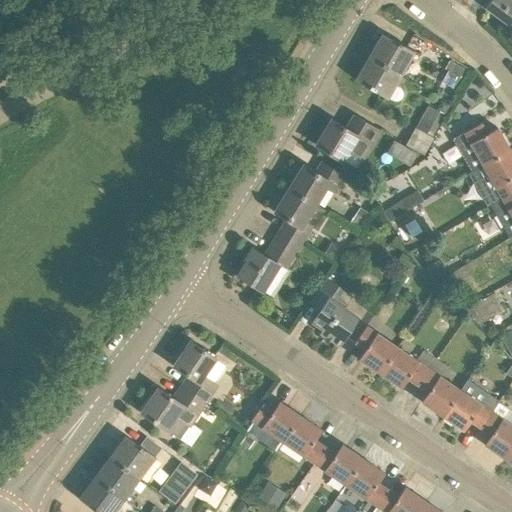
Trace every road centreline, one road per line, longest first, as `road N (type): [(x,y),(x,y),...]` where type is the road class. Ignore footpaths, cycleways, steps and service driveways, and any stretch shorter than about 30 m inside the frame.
road 1 (residential): [(511,511),(176,288)]
road 2 (unclassified): [(176,288),(354,0)]
road 3 (unclassified): [(11,511),(176,288)]
road 4 (residential): [(196,0),(147,44),(77,83)]
